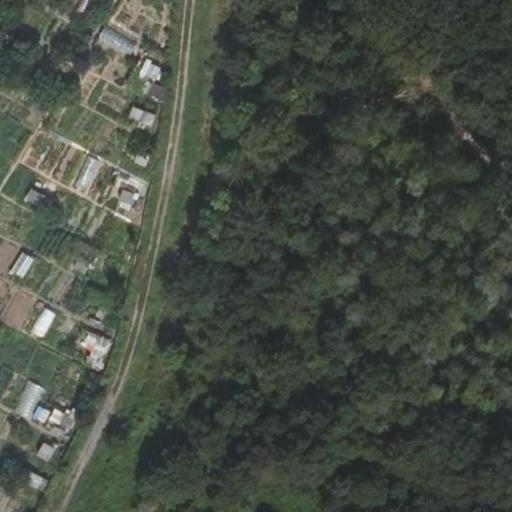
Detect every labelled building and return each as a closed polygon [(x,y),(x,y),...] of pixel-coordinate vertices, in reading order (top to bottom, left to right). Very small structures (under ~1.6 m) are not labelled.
[(103,28),(98,40),(131,55),(136,43),(103,28)] [(138,89),(150,94),(161,70),(149,64),(138,89)] [(157,114),(134,106),(130,118),(153,126),(157,114)] [(151,155),(139,150),(135,162),(146,166),(151,155)] [(54,200),(33,188),(26,198),(48,211),(54,200)] [(28,241),(38,223),(27,217),(17,235),(28,241)] [(20,252),(14,272),(27,276),(33,256),(20,252)] [(33,332),(45,337),(56,313),(44,308),(33,332)] [(93,333),(85,362),(103,367),(111,338),(93,333)] [(30,415),(42,386),(30,381),(18,410),(30,415)]
